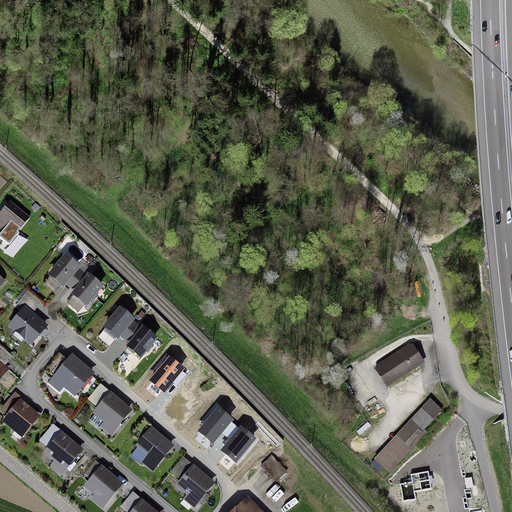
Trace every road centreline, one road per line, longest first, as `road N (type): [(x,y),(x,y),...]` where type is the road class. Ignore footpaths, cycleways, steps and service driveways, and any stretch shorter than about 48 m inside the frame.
road 1 (track): [(172,0),(427,249)]
road 2 (motorway): [(490,0),(511,306)]
